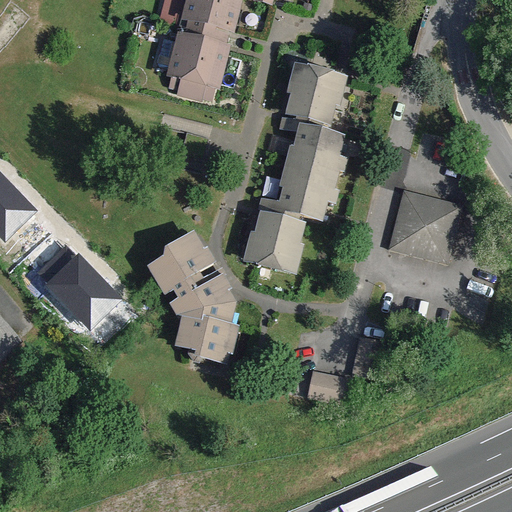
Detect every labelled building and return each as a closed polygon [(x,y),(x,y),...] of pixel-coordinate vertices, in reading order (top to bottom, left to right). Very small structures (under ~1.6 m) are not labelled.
[(188,0),(186,11),(189,12),(186,23),(183,33),(179,32),(170,69),(182,72),(178,86),(197,92),(201,78),(215,82),(225,45),(206,39),(212,19),(231,25),(238,0),(188,0)] [(175,0),(171,19),(186,23),(189,12),(186,11),(188,0),(175,0)] [(299,63),(293,87),(299,89),(295,110),(308,114),(299,149),(304,150),(302,157),(293,154),(288,176),(296,179),(294,185),(289,184),(279,217),(263,211),(258,229),(254,229),(247,255),(289,267),(296,243),(294,242),(300,220),(295,218),(298,210),(316,215),(322,196),(332,199),(335,186),(330,185),(337,167),(341,168),(345,155),(335,152),(340,134),(321,129),(324,118),(327,119),(333,98),(338,99),(344,75),(299,63)] [(0,226),(10,237),(35,214),(0,175),(0,226)] [(408,191),(392,247),(442,262),(459,206),(408,191)] [(226,282),(219,270),(197,283),(190,270),(212,258),(205,246),(198,250),(187,231),(161,247),(165,254),(147,265),(160,288),(168,284),(175,296),(168,300),(172,307),(182,310),(177,337),(195,342),(194,349),(219,355),(222,345),(227,346),(232,319),(224,317),(229,298),(221,285),(226,282)] [(71,248),(45,271),(95,325),(120,301),(71,248)] [(197,283),(219,270),(212,258),(190,270),(197,283)] [(0,330),(0,353),(11,343),(0,330)] [(362,336),(354,374),(379,381),(388,341),(362,336)] [(315,370),(309,396),(347,405),(352,379),(315,370)]
